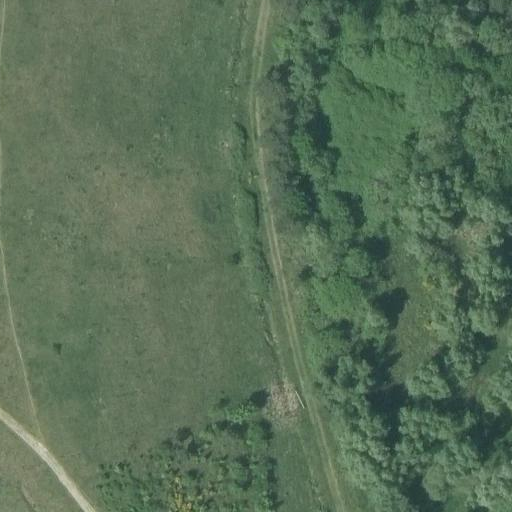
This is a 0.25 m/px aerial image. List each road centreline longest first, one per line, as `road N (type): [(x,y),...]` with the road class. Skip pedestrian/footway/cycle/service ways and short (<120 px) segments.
road 1 (track): [(268,0),(252,104),(257,195),(292,374),(336,511)]
road 2 (track): [(0,413),(96,511)]
